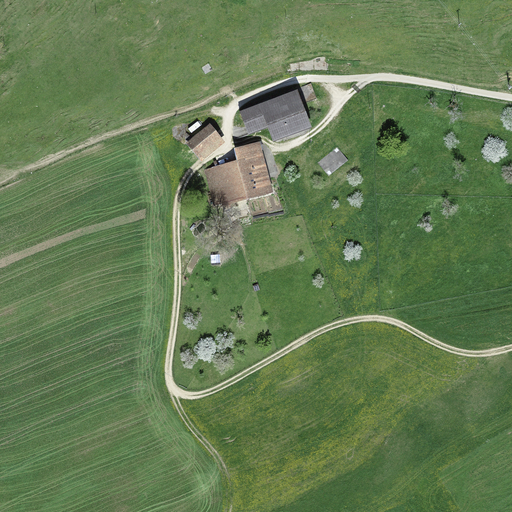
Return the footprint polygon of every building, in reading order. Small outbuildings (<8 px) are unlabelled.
[(201,67),(205,74),(212,70),(208,63),(201,67)] [(241,112),(250,134),(269,127),(274,140),(308,127),(295,92),(241,112)] [(315,93),(301,99),(306,114),(321,109),(315,93)] [(188,143),(198,156),(219,139),(209,126),(188,143)] [(206,170),(214,205),(223,202),(224,203),(270,191),(267,179),(269,177),(270,174),(268,172),(265,172),(258,143),(236,149),(236,162),(206,170)] [(337,147),(317,162),(328,176),(348,160),(337,147)]
